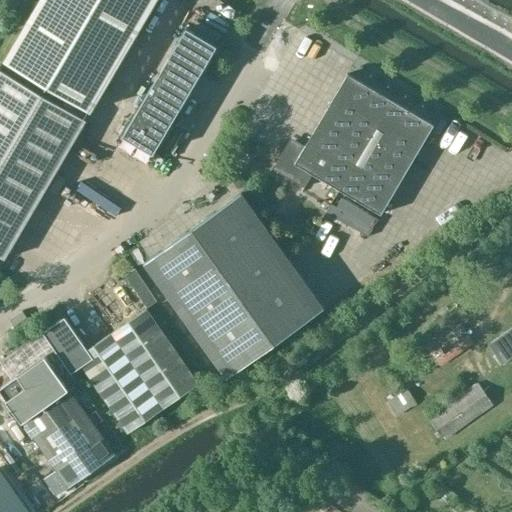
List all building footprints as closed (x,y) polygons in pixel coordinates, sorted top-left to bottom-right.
[(38,0),(3,60),(90,110),(154,0),(38,0)] [(186,27),(122,136),(153,154),(217,45),(186,27)] [(301,49),(320,60),(332,38),(313,27),(301,49)] [(0,256),(2,258),(84,119),(0,69),(0,256)] [(273,169),(304,187),(312,174),(380,214),(433,125),(347,74),(301,148),(289,141),(273,169)] [(448,133),(458,110),(449,106),(439,129),(448,133)] [(457,141),(476,153),(488,135),(470,122),(457,141)] [(241,193),(144,262),(227,377),(324,307),(241,193)] [(419,220),(400,228),(404,237),(423,229),(419,220)] [(19,262),(29,270),(38,260),(28,251),(19,262)] [(334,269),(338,278),(353,271),(349,262),(334,269)] [(71,372),(82,365),(128,431),(198,384),(147,308),(88,350),(64,316),(43,331),(71,372)] [(473,344),(461,325),(427,347),(440,366),(473,344)] [(504,366),(511,360),(511,326),(488,344),(504,366)] [(68,388),(45,355),(19,373),(18,372),(17,373),(18,374),(0,386),(0,390),(22,421),(69,486),(115,454),(68,388)] [(494,405),(477,382),(428,417),(444,440),(494,405)] [(396,417),(417,404),(408,388),(387,401),(396,417)] [(29,511),(0,469),(0,511),(29,511)]
